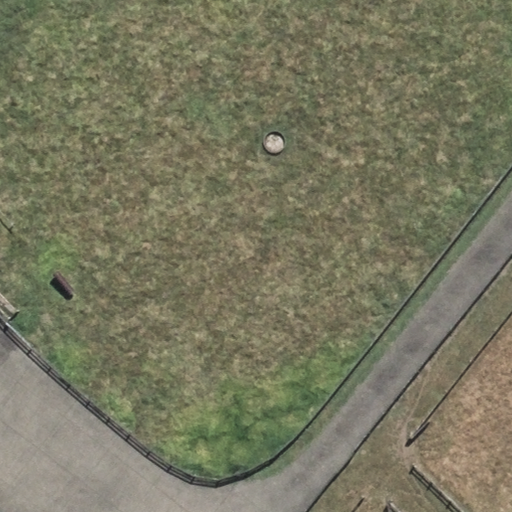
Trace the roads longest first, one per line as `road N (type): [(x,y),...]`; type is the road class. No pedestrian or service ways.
road 1 (unknown): [(342,443),(511,209)]
road 2 (unknown): [(0,398),(122,511)]
